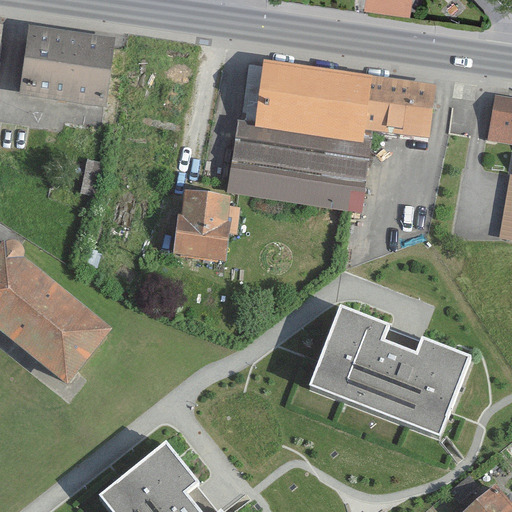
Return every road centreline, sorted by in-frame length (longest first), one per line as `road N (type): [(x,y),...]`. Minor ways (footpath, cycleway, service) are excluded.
road 1 (secondary): [(73,0),(511,61)]
road 2 (unknown): [(191,187),(219,42)]
